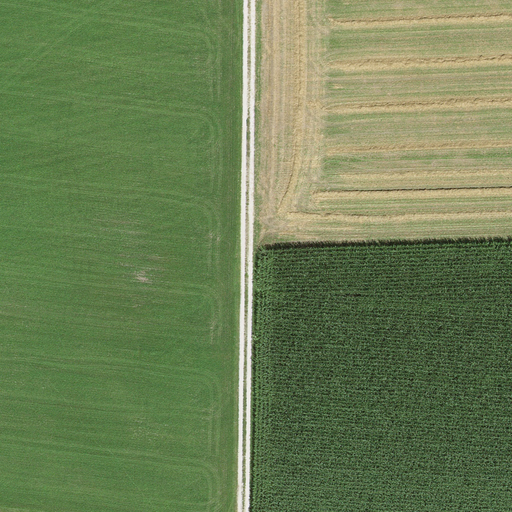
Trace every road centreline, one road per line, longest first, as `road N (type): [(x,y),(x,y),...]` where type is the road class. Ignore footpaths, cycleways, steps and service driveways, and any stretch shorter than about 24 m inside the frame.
road 1 (track): [(238,511),(242,148)]
road 2 (track): [(242,0),(242,148)]
